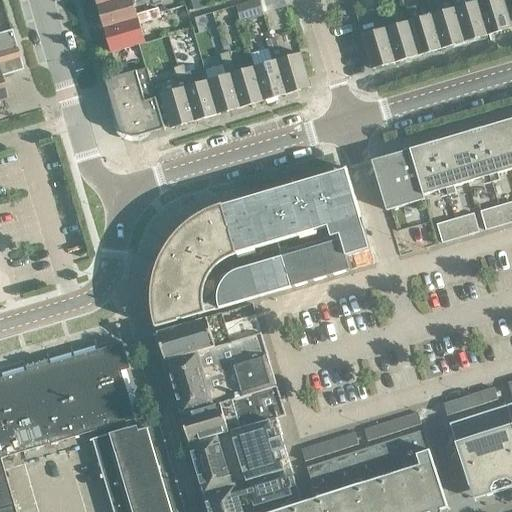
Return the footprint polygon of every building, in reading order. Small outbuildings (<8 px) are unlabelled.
[(137,15),(132,0),(121,0),(98,7),(105,30),(138,20),(139,25),(150,22),(147,12),(137,15)] [(262,15),(258,0),(238,6),(243,21),(262,15)] [(452,0),(455,10),(465,43),(488,36),(478,3),(477,0),(452,0)] [(477,0),(478,3),(488,36),(511,29),(502,0),(477,0)] [(442,50),(432,16),(428,4),(405,11),(409,23),(419,57),(442,50)] [(147,12),(150,22),(161,18),(158,9),(147,12)] [(442,50),(465,43),(455,10),(432,16),(442,50)] [(409,23),(395,27),(393,18),(383,21),(396,63),(419,57),(409,23)] [(145,44),(139,25),(138,20),(105,30),(112,54),(145,44)] [(396,63),(383,21),(359,28),(372,70),(396,63)] [(0,34),(0,77),(14,73),(12,68),(21,66),(11,31),(0,34)] [(266,42),(269,53),(278,50),(275,39),(266,42)] [(254,69),(264,102),(287,95),(277,62),(281,61),(278,50),(269,53),(272,63),(254,69)] [(220,56),(223,66),(232,64),(229,53),(220,56)] [(301,55),(281,61),(277,62),(287,95),(311,88),(301,55)] [(232,64),(223,66),(226,77),(208,82),(218,116),(241,109),(231,76),(235,74),(232,64)] [(174,69),(177,80),(186,77),(183,66),(174,69)] [(110,97),(119,127),(122,133),(127,137),(133,138),(139,138),(164,130),(164,132),(165,131),(147,69),(104,82),(105,83),(110,97)] [(254,69),(235,74),(231,76),(241,109),(264,102),(254,69)] [(171,130),(195,123),(185,89),(189,88),(186,77),(177,80),(158,86),(161,96),(171,130)] [(208,82),(189,88),(185,89),(195,123),(218,116),(208,82)] [(511,121),(499,125),(511,171),(511,121)] [(468,184),(511,171),(499,125),(455,138),(468,184)] [(424,197),(446,190),(468,184),(455,138),(439,143),(410,151),(424,197)] [(404,153),(388,158),(372,162),(386,212),(425,201),(424,197),(410,151),(408,152),(407,150),(404,151),(404,153)] [(151,295),(151,306),(153,317),(155,326),(156,329),(176,323),(292,289),(351,271),(347,258),(341,238),(282,256),(278,244),(341,226),(361,220),(359,213),(347,170),(240,201),(241,201),(222,206),(220,207),(211,210),(201,215),(192,221),(183,228),(176,235),(169,244),(163,253),(158,263),(155,274),(152,286),(151,295)] [(504,226),(511,224),(505,205),(499,207),(504,226)] [(498,228),(504,226),(499,207),(493,209),(498,228)] [(492,230),(498,228),(493,209),(487,211),(492,230)] [(486,232),(492,230),(487,211),(480,213),(486,232)] [(473,235),(480,234),(474,214),(468,216),(473,235)] [(467,237),(473,235),(468,216),(461,218),(467,237)] [(461,239),(467,237),(461,218),(455,220),(461,239)] [(455,241),(461,239),(455,220),(449,222),(455,241)] [(449,243),(455,241),(449,222),(443,224),(449,243)] [(449,243),(443,224),(437,225),(442,245),(449,243)] [(364,228),(341,235),(347,258),(370,251),(364,228)] [(374,264),(370,251),(347,258),(351,271),(374,264)] [(222,315),(157,334),(162,351),(165,363),(175,360),(231,343),(222,315)] [(231,343),(175,360),(165,363),(181,417),(277,388),(261,334),(231,343)] [(118,364),(108,358),(101,360),(101,359),(99,360),(99,361),(0,389),(0,455),(1,460),(26,453),(136,420),(135,418),(134,418),(128,397),(128,396),(128,394),(127,395),(121,373),(122,373),(121,370),(120,371),(118,364)] [(181,417),(190,445),(260,424),(260,423),(276,419),(285,416),(277,388),(181,417)] [(494,389),(487,392),(490,403),(498,401),(494,389)] [(490,403),(487,392),(480,394),(483,406),(490,403)] [(483,406),(480,394),(472,396),(476,408),(483,406)] [(476,408),(472,396),(465,399),(469,410),(476,408)] [(461,413),(469,410),(465,399),(458,401),(461,413)] [(451,403),(454,415),(461,413),(458,401),(451,403)] [(451,403),(443,406),(447,417),(454,415),(451,403)] [(511,404),(449,425),(474,501),(511,488),(511,404)] [(413,428),(421,425),(418,414),(410,417),(413,428)] [(402,419),(406,430),(413,428),(410,417),(402,419)] [(260,424),(190,445),(204,495),(291,470),(276,419),(260,423),(260,424)] [(402,419),(394,422),(398,433),(406,430),(402,419)] [(398,433),(394,422),(387,424),(390,435),(398,433)] [(390,435),(387,424),(379,427),(383,438),(390,435)] [(142,430),(141,426),(92,440),(113,511),(171,511),(166,491),(162,489),(164,485),(162,478),(157,475),(160,471),(147,429),(142,430)] [(383,438),(379,427),(372,429),(375,440),(383,438)] [(375,440),(372,429),(364,431),(368,443),(375,440)] [(439,511),(448,509),(423,431),(307,469),(317,499),(320,511),(439,511)] [(355,434),(347,437),(351,448),(359,446),(355,434)] [(340,439),(344,451),(351,448),(347,437),(340,439)] [(332,442),(336,453),(344,451),(340,439),(332,442)] [(325,444),(328,455),(336,453),(332,442),(325,444)] [(321,458),(328,455),(325,444),(317,447),(321,458)] [(309,449),(313,460),(321,458),(317,447),(309,449)] [(301,452),(305,463),(313,460),(309,449),(301,452)] [(0,511),(16,511),(15,507),(8,482),(5,473),(4,469),(3,466),(1,460),(0,455),(0,511)] [(291,470),(204,495),(209,511),(275,511),(301,504),(291,470)] [(303,511),(320,511),(317,499),(301,504),(303,511)]
